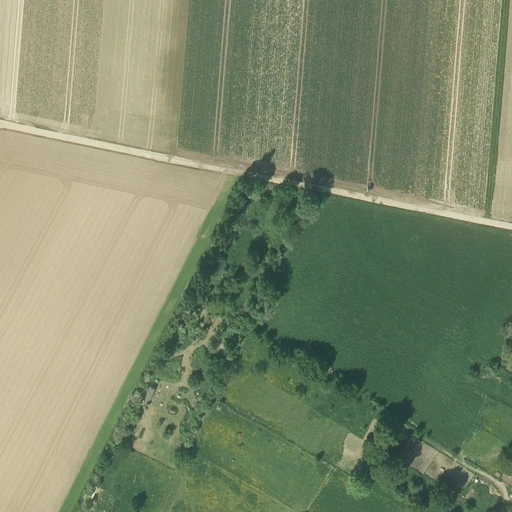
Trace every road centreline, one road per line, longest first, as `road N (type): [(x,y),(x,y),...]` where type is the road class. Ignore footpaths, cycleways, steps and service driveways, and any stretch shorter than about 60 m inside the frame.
road 1 (track): [(315,188),(0,125)]
road 2 (track): [(505,0),(487,222)]
road 3 (track): [(315,188),(511,227)]
